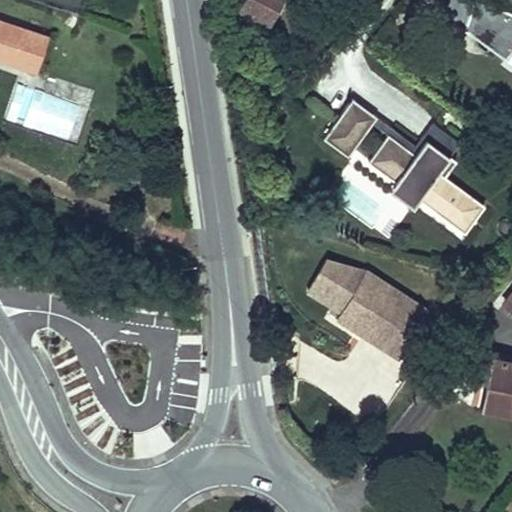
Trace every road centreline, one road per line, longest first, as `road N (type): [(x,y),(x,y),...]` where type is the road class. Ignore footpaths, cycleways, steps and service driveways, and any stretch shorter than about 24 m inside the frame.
road 1 (tertiary): [(187,0),(225,271)]
road 2 (tertiary): [(173,478),(106,475),(80,460),(58,433),(0,315)]
road 3 (tertiary): [(285,478),(264,443),(225,271)]
road 4 (tertiary): [(225,271),(220,394),(196,466)]
road 5 (tertiary): [(0,377),(34,457),(94,511)]
